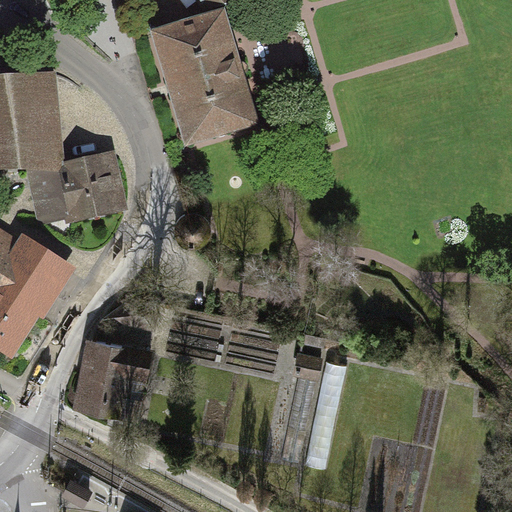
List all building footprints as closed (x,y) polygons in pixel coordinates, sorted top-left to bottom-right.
[(198,0),(206,9),(232,0),(198,0)] [(187,150),(259,128),(225,13),(152,35),(169,92),(187,150)] [(0,173),(28,176),(61,174),(60,168),(65,167),(57,73),(0,78),(0,173)] [(116,155),(65,167),(60,168),(61,174),(28,176),(37,224),(66,219),(68,226),(99,218),(129,210),(116,155)] [(191,250),(198,250),(204,247),(209,243),(213,238),(214,232),(214,226),(212,220),(208,215),(203,212),(196,210),(190,211),(184,214),(179,218),(176,224),(175,231),(176,237),(180,243),(185,247),(191,250)] [(0,355),(13,363),(40,319),(45,321),(76,271),(22,238),(20,241),(0,228),(0,355)] [(130,301),(104,321),(155,330),(161,306),(130,301)] [(80,387),(76,407),(120,416),(124,392),(143,396),(152,352),(89,339),(80,387)] [(299,351),(294,373),(300,374),(318,378),(322,379),(326,357),(299,351)] [(304,464),(326,469),(350,366),(328,361),(304,464)] [(318,378),(300,374),(282,460),(300,464),(318,378)] [(63,496),(84,508),(93,493),(72,481),(63,496)]
